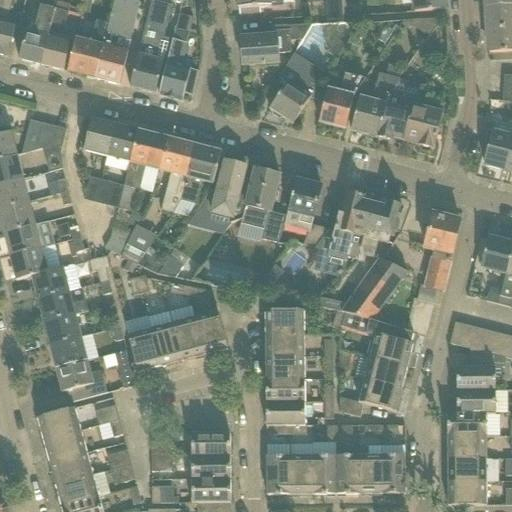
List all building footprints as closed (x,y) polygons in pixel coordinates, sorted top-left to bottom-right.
[(0,0),(0,56),(8,58),(16,27),(8,25),(12,7),(11,6),(13,0),(12,0),(0,0)] [(57,3),(46,0),(38,0),(36,10),(35,12),(40,13),(35,34),(27,32),(20,61),(41,67),(57,3)] [(132,43),(140,8),(141,4),(139,3),(125,0),(116,0),(113,13),(104,47),(96,81),(120,87),(130,51),(120,48),(122,40),(132,43)] [(140,8),(150,11),(152,3),(153,3),(153,0),(140,0),(139,3),(141,4),(140,8)] [(238,0),(240,16),(261,14),(261,9),(271,8),(270,0),(238,0)] [(414,0),(415,13),(446,11),(445,0),(414,0)] [(511,0),(485,0),(486,8),(511,6),(511,0)] [(63,39),(71,6),(57,3),(41,67),(64,73),(72,41),(63,39)] [(164,38),(165,35),(172,8),(153,3),(152,3),(150,11),(131,89),(156,96),(164,64),(168,65),(174,41),(164,38)] [(363,15),(362,6),(351,7),(352,16),(363,15)] [(511,6),(486,8),(488,31),(511,29),(511,6)] [(422,21),(422,32),(429,34),(443,20),(422,21)] [(279,64),(279,55),(290,54),(292,51),(291,43),(304,42),(314,25),(286,27),(287,32),(261,34),(261,38),(241,40),(243,67),(279,64)] [(511,29),(488,31),(490,54),(511,52),(511,29)] [(193,97),(199,73),(182,69),(188,46),(187,46),(190,34),(177,30),(174,41),(168,65),(160,97),(183,103),(185,95),(193,97)] [(96,81),(104,47),(92,44),(77,40),(68,74),(96,81)] [(329,54),(338,59),(346,46),(337,41),(329,54)] [(310,99),(317,90),(326,75),(294,55),(286,68),(280,80),(286,84),(269,111),(272,113),(274,117),(279,120),(283,119),(293,126),(310,99)] [(450,65),(444,65),(437,75),(441,79),(445,79),(450,79),(450,65)] [(346,131),(347,129),(355,97),(366,80),(345,75),(340,94),(328,91),(328,92),(325,103),(320,125),(346,131)] [(380,75),(373,102),(360,99),(352,133),(378,140),(389,96),(391,93),(400,80),(400,79),(387,77),(380,75)] [(325,103),(328,92),(317,90),(310,99),(325,103)] [(511,90),(504,90),(503,103),(511,103),(511,90)] [(389,96),(378,140),(393,143),(394,140),(405,143),(415,103),(403,100),(404,96),(391,93),(389,96)] [(434,152),(443,116),(441,115),(443,108),(417,101),(415,103),(405,143),(419,147),(418,148),(421,148),(421,153),(429,155),(432,151),(434,152)] [(116,127),(92,121),(84,152),(108,158),(116,127)] [(26,141),(23,156),(43,150),(44,150),(50,151),(56,128),(31,122),(26,141)] [(139,133),(125,129),(116,127),(108,158),(132,164),(139,133)] [(50,151),(61,154),(67,131),(56,128),(50,151)] [(488,132),(486,143),(491,144),(485,166),(511,173),(511,171),(511,137),(495,133),(488,132)] [(0,161),(18,157),(12,133),(0,136),(0,161)] [(135,214),(141,190),(147,168),(162,172),(170,140),(139,133),(132,164),(126,187),(120,210),(135,214)] [(174,215),(182,201),(195,147),(170,140),(162,172),(173,175),(164,213),(174,215)] [(214,186),(222,154),(195,147),(182,201),(197,205),(202,183),(214,186)] [(0,186),(24,180),(18,157),(0,161),(0,186)] [(247,169),(225,163),(217,193),(211,192),(199,212),(233,220),(232,224),(244,215),(249,194),(241,191),(247,169)] [(281,177),(255,171),(249,194),(244,215),(232,224),(232,225),(264,231),(262,240),(280,245),(284,224),(287,225),(288,218),(287,218),(271,214),(281,177)] [(97,204),(103,181),(91,179),(86,201),(97,204)] [(0,211),(31,203),(24,180),(0,186),(0,211)] [(60,195),(69,193),(66,180),(57,183),(60,195)] [(108,207),(114,184),(103,181),(97,204),(108,207)] [(286,227),(297,230),(299,224),(312,227),(322,188),(297,181),(287,218),(288,218),(287,225),(286,227)] [(126,187),(114,184),(108,207),(120,210),(126,187)] [(69,193),(60,195),(64,207),(72,205),(69,193)] [(349,194),(344,216),(339,215),(330,254),(348,258),(351,246),(361,248),(362,248),(374,205),(368,203),(369,199),(349,194)] [(37,227),(31,203),(0,211),(0,217),(5,235),(37,227)] [(398,225),(403,208),(383,203),(382,207),(374,205),(362,248),(361,248),(359,262),(365,264),(367,257),(374,259),(378,243),(389,246),(391,237),(393,235),(394,233),(396,224),(398,225)] [(461,223),(434,216),(430,215),(430,216),(433,217),(426,249),(436,251),(427,288),(422,286),(418,301),(426,303),(435,306),(439,307),(461,223)] [(44,250),(37,227),(5,235),(11,258),(44,250)] [(70,229),(73,242),(81,240),(78,227),(70,229)] [(330,231),(312,227),(310,233),(304,247),(315,251),(330,231)] [(511,243),(489,238),(481,269),(506,276),(511,252),(511,243)] [(73,242),(73,244),(68,245),(72,259),(77,258),(76,254),(84,252),(81,240),(73,242)] [(125,251),(127,247),(112,240),(105,249),(122,258),(125,251)] [(50,272),(44,250),(11,258),(17,282),(32,278),(32,277),(50,272)] [(125,251),(122,258),(138,266),(142,260),(125,251)] [(511,252),(506,276),(501,297),(511,300),(511,296),(511,252)] [(142,260),(138,266),(159,276),(165,266),(147,254),(147,253),(142,260)] [(99,273),(101,284),(110,281),(107,271),(111,269),(108,259),(90,263),(93,274),(99,273)] [(165,266),(159,276),(176,280),(183,268),(180,266),(169,259),(165,266)] [(379,260),(348,305),(342,313),(346,314),(345,316),(375,321),(408,274),(379,260)] [(133,275),(137,267),(128,262),(124,270),(133,275)] [(75,266),(64,269),(50,273),(50,272),(32,277),(32,278),(38,300),(70,292),(81,290),(75,266)] [(278,282),(285,274),(276,267),(270,274),(278,282)] [(144,277),(137,279),(141,295),(148,293),(144,277)] [(141,295),(137,279),(127,282),(132,298),(141,295)] [(113,294),(110,281),(101,284),(105,297),(113,294)] [(188,297),(189,288),(171,285),(170,294),(188,297)] [(189,288),(188,297),(202,300),(204,291),(189,288)] [(74,305),(70,292),(38,300),(44,323),(76,315),(77,317),(89,314),(86,302),(74,305)] [(489,294),(486,303),(498,306),(501,297),(489,294)] [(511,304),(511,299),(511,300),(501,297),(498,306),(511,309),(511,304)] [(342,313),(348,305),(320,298),(314,308),(338,312),(342,313)] [(414,336),(417,337),(427,340),(435,306),(426,303),(418,301),(416,301),(414,300),(411,313),(407,335),(414,336)] [(305,312),(286,312),(266,313),(266,336),(305,336),(305,312)] [(346,314),(342,313),(338,312),(333,329),(341,330),(345,316),(346,314)] [(149,320),(152,332),(151,333),(161,369),(183,363),(173,327),(169,314),(149,320)] [(82,338),(77,317),(76,315),(44,323),(50,347),(82,338)] [(205,357),(228,351),(219,315),(196,321),(205,357)] [(112,330),(119,328),(116,317),(109,319),(112,330)] [(125,324),(138,374),(161,369),(151,333),(148,318),(125,324)] [(173,327),(183,363),(205,357),(196,321),(173,327)] [(408,369),(414,346),(412,345),(414,336),(407,335),(383,329),(383,327),(370,323),(366,336),(375,338),(370,360),(408,369)] [(450,345),(460,348),(466,327),(456,324),(450,345)] [(471,351),(476,329),(466,327),(460,348),(470,351),(471,351)] [(115,343),(123,341),(119,328),(112,330),(115,343)] [(482,354),(487,332),(476,329),(471,351),(482,354)] [(493,356),(498,335),(487,332),(482,354),(493,356)] [(509,338),(498,335),(493,356),(495,357),(504,359),(509,338)] [(266,359),(305,358),(305,336),(266,336),(266,359)] [(88,362),(82,338),(50,347),(57,370),(88,362)] [(325,342),(325,359),(334,359),(334,342),(325,342)] [(340,351),(340,368),(349,371),(353,355),(340,351)] [(457,393),(496,392),(495,357),(493,356),(482,354),(471,351),(470,351),(470,369),(457,369),(457,393)] [(137,387),(134,376),(127,353),(116,356),(124,391),(137,387)] [(266,381),(305,381),(305,358),(266,359),(266,381)] [(334,359),(325,359),(325,375),(334,375),(334,359)] [(364,382),(402,391),(408,369),(370,360),(364,382)] [(102,373),(91,375),(88,362),(57,370),(63,394),(67,393),(70,400),(73,399),(74,404),(108,394),(102,373)] [(266,381),(267,405),(305,405),(305,381),(266,381)] [(359,404),(341,399),(341,413),(361,419),(364,406),(397,414),(402,391),(364,382),(359,404)] [(496,392),(457,393),(457,414),(458,416),(486,415),(486,416),(496,417),(496,415),(508,414),(508,392),(496,392)] [(267,405),(267,412),(267,428),(274,428),(290,428),(306,428),(306,427),(305,405),(267,405)] [(120,422),(116,408),(95,414),(99,428),(111,425),(120,422)] [(81,433),(75,410),(38,420),(44,443),(81,433)] [(457,414),(448,415),(448,439),(486,438),(486,416),(486,415),(458,416),(457,414)] [(114,439),(124,437),(120,422),(111,425),(114,439)] [(308,427),(306,427),(306,428),(290,428),(291,436),(308,436),(308,427)] [(327,445),(336,444),(336,436),(336,427),(327,428),(327,445)] [(353,436),(352,427),(336,427),(336,436),(353,436)] [(382,427),(369,427),(365,428),(365,434),(359,434),(359,445),(382,445),(382,436),(382,427)] [(382,436),(398,436),(398,427),(382,427),(382,436)] [(290,428),(274,428),(274,436),(291,436),(290,428)] [(87,455),(81,433),(44,443),(50,465),(87,455)] [(230,435),(192,435),(192,459),(231,458),(230,435)] [(487,460),(486,438),(448,439),(448,461),(487,460)] [(173,444),(152,444),(152,459),(173,459),(173,444)] [(336,444),(327,445),(313,445),(313,458),(314,497),(337,496),(336,458),(336,444)] [(132,466),(128,452),(108,457),(112,472),(132,466)] [(93,477),(87,455),(50,465),(56,487),(93,477)] [(382,496),(406,496),(405,457),(382,458),(382,496)] [(231,481),(231,458),(192,459),(192,481),(231,481)] [(291,458),(267,458),(267,497),(291,497),(291,458)] [(291,497),(314,497),(313,458),(291,458),(291,497)] [(360,496),(359,458),(336,458),(337,496),(360,496)] [(360,496),(382,496),(382,458),(359,458),(360,496)] [(152,459),(152,474),(173,474),(173,459),(152,459)] [(487,483),(487,460),(448,461),(448,484),(487,483)] [(116,486),(136,481),(132,466),(112,472),(116,486)] [(62,509),(99,499),(93,477),(56,487),(62,509)] [(231,505),(231,481),(192,481),(192,505),(197,505),(208,505),(231,505)] [(448,484),(448,507),(448,508),(487,507),(487,483),(448,484)] [(152,488),(153,505),(161,505),(161,488),(152,488)] [(142,505),(138,489),(130,491),(134,507),(142,505)] [(62,511),(102,511),(99,499),(62,509),(62,511)]
